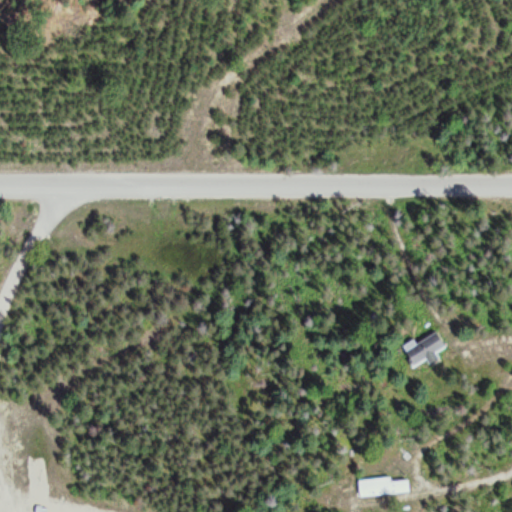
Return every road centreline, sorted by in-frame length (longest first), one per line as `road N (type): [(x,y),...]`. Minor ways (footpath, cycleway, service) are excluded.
road 1 (residential): [(0,184),(511,184)]
road 2 (track): [(0,301),(62,184)]
